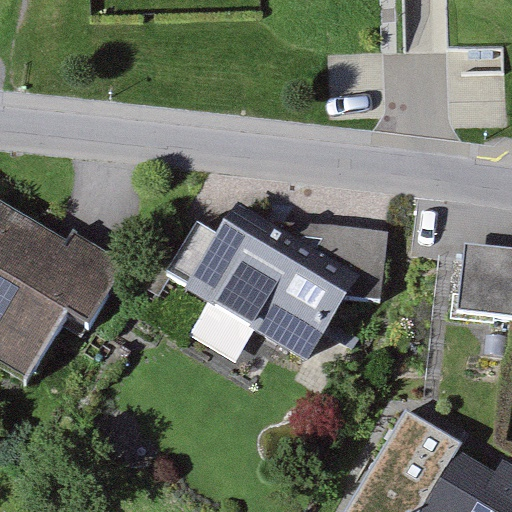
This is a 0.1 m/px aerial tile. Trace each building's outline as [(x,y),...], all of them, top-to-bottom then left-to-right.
[(67,244),(0,202),(0,359),(32,379),(69,317),(91,330),(127,265),(75,233),(67,244)] [(390,235),(233,212),(222,236),(198,223),(167,274),(305,363),(344,300),(381,305),(390,235)] [(511,321),(511,245),(466,242),(461,318),(511,321)] [(422,511),(460,453),(465,446),(406,412),(348,511),(422,511)] [(511,511),(511,483),(460,453),(422,511),(511,511)]
